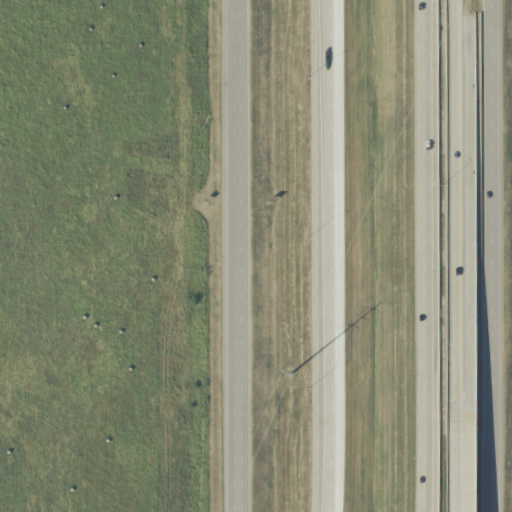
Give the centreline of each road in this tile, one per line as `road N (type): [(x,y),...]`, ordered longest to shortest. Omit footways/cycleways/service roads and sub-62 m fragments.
road 1 (tertiary): [(239,0),(243,511)]
road 2 (tertiary): [(498,511),(496,0)]
road 3 (motorway): [(327,0),(328,511)]
road 4 (motorway): [(432,480),(433,0)]
road 5 (motorway): [(457,372),(453,0)]
road 6 (motorway): [(458,511),(457,372)]
